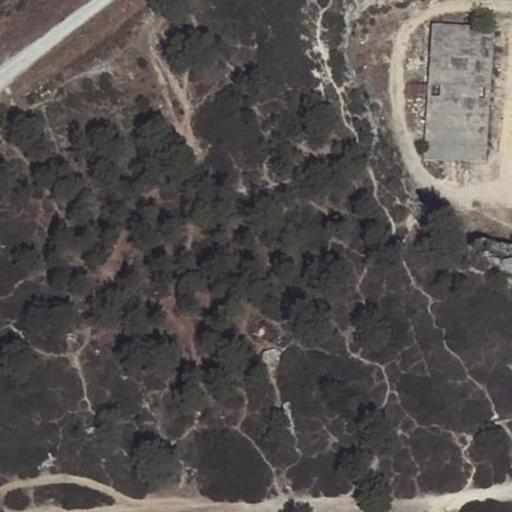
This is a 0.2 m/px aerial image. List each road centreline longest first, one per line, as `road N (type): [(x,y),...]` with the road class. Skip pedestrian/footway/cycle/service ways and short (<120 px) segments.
road 1 (track): [(104,511),(406,505),(511,490)]
road 2 (track): [(0,492),(56,479),(96,483),(156,510)]
road 3 (unclassified): [(102,0),(0,78)]
